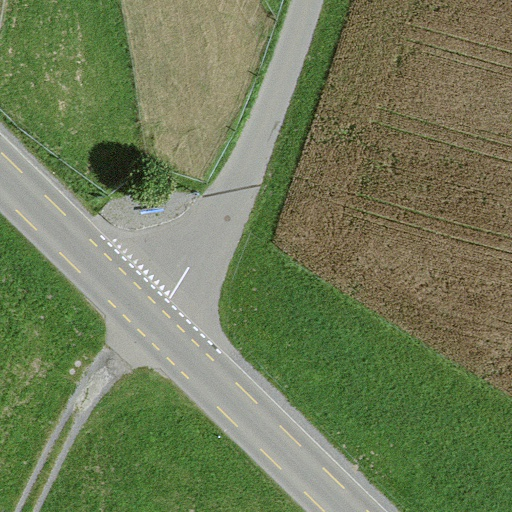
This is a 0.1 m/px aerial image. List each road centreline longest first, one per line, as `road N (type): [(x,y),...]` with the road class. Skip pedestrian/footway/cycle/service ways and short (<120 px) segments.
road 1 (tertiary): [(0,176),(331,511)]
road 2 (track): [(150,323),(51,511)]
